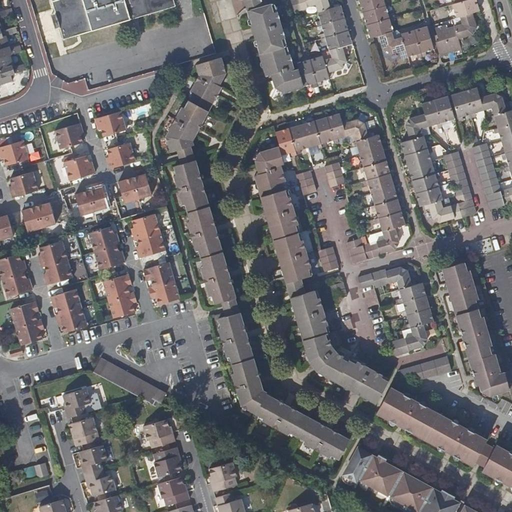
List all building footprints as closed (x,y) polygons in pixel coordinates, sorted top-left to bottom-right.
[(176,7),(174,0),(57,0),(53,1),(56,14),(57,16),(60,18),(62,23),(60,26),(61,29),(64,40),(131,20),(176,7)] [(288,0),(292,14),(300,11),(296,0),(288,0)] [(307,9),(306,8),(304,0),(296,0),(300,11),(307,9)] [(304,0),(306,8),(315,5),(317,14),(334,9),(332,4),(328,5),(326,0),(304,0)] [(362,14),(385,7),(389,6),(388,1),(384,3),(382,0),(359,0),(362,14)] [(460,18),(473,15),(477,13),(473,0),(472,0),(448,7),(450,12),(454,11),(457,19),(460,18)] [(244,12),(257,55),(281,48),(279,40),(283,39),(275,13),(271,14),(268,5),(257,9),(244,12)] [(321,26),(343,20),(339,7),(334,9),(317,14),(319,21),(315,23),(316,27),(321,26)] [(366,26),(393,19),(392,15),(388,16),(385,7),(362,14),(366,26)] [(57,16),(56,14),(51,15),(56,30),(61,29),(60,26),(62,23),(60,18),(57,16)] [(477,29),(473,15),(460,18),(462,25),(454,28),(459,44),(463,42),(462,39),(473,36),(477,29)] [(394,23),(393,19),(366,26),(370,40),(378,37),(391,34),(393,33),(391,24),(394,23)] [(319,35),(320,40),(346,32),(343,20),(321,26),(323,34),(319,35)] [(461,51),(459,44),(454,28),(446,30),(445,26),(435,29),(439,42),(435,43),(439,57),(448,55),(448,53),(452,52),(452,54),(461,51)] [(0,38),(5,36),(13,34),(11,28),(1,32),(0,27),(0,38)] [(427,28),(414,32),(421,58),(426,56),(425,54),(434,51),(427,28)] [(328,52),(341,48),(350,46),(346,32),(320,40),(321,45),(326,43),(328,52)] [(393,41),(402,38),(401,36),(401,34),(397,32),(393,33),(391,34),(393,41)] [(401,36),(402,38),(407,55),(408,58),(417,56),(418,59),(421,58),(414,32),(401,36)] [(402,57),(407,55),(402,38),(393,41),(391,34),(378,37),(382,51),(391,55),(401,52),(402,57)] [(0,58),(9,55),(21,51),(19,46),(9,49),(5,36),(0,38),(0,58)] [(284,56),(281,48),(257,55),(264,77),(269,76),(273,88),(282,94),(302,88),(296,70),(292,71),(287,56),(284,56)] [(331,59),(322,62),(327,78),(332,76),(331,72),(341,70),(345,62),(341,48),(328,52),(331,59)] [(0,71),(2,78),(10,75),(25,70),(23,65),(13,68),(9,55),(0,58),(0,71)] [(191,94),(187,102),(206,112),(221,86),(218,84),(225,72),(220,57),(198,64),(200,68),(195,70),(197,76),(188,92),(191,94)] [(312,89),(315,88),(320,87),(319,83),(328,80),(327,78),(322,62),(321,58),(307,62),(295,65),(296,70),(302,88),(311,85),(312,89)] [(2,78),(0,78),(0,84),(11,81),(10,75),(2,78)] [(464,92),(471,117),(476,116),(475,113),(484,110),(480,97),(477,88),(464,92)] [(471,117),(464,92),(451,96),(457,118),(467,115),(467,119),(471,117)] [(480,97),(484,110),(492,108),(494,115),(510,110),(509,106),(506,107),(503,98),(494,93),(480,97)] [(447,97),(435,101),(441,123),(449,120),(450,123),(454,122),(447,97)] [(442,126),(441,123),(435,101),(421,105),(424,114),(428,127),(437,124),(438,127),(442,126)] [(190,141),(206,112),(187,102),(182,110),(178,108),(163,135),(169,154),(186,149),(184,143),(190,141)] [(146,106),(126,109),(128,120),(148,116),(146,106)] [(511,109),(510,110),(494,115),(490,116),(492,121),(495,120),(498,128),(511,123),(511,109)] [(125,130),(119,111),(93,119),(96,126),(98,125),(99,129),(102,136),(103,136),(125,130)] [(325,118),(332,141),(333,144),(337,143),(336,140),(346,137),(342,124),(339,114),(325,118)] [(420,129),(428,127),(424,114),(409,118),(405,125),(408,136),(404,137),(406,141),(422,136),(420,129)] [(332,141),(325,118),(312,121),(320,148),(324,146),(323,143),(332,141)] [(353,134),(355,141),(372,136),(370,132),(366,133),(363,123),(356,119),(342,124),(346,137),(353,134)] [(317,149),(320,148),(312,121),(300,125),(307,148),(316,145),(317,149)] [(511,123),(498,128),(494,129),(495,133),(499,132),(501,140),(511,137),(511,123)] [(81,131),(79,124),(52,132),(58,150),(79,143),(81,143),(79,135),(78,132),(81,131)] [(307,148),(300,125),(287,129),(295,155),(299,154),(298,151),(307,148)] [(291,157),(295,155),(287,129),(274,133),(278,145),(281,156),(290,153),(291,157)] [(356,146),(358,155),(381,148),(377,135),(372,136),(355,141),(351,143),(352,147),(356,146)] [(422,136),(406,141),(401,143),(405,156),(427,149),(424,140),(428,139),(427,135),(422,136)] [(511,151),(511,137),(501,140),(504,149),(500,150),(501,154),(511,151)] [(27,159),(22,141),(0,147),(0,149),(1,154),(3,158),(0,158),(0,166),(5,166),(27,159)] [(135,161),(129,142),(106,148),(106,149),(108,156),(109,160),(106,161),(108,169),(135,161)] [(472,147),(474,155),(489,150),(487,145),(486,142),(483,143),(472,147)] [(281,156),(278,145),(258,152),(254,161),(257,174),(252,175),(259,198),(283,191),(280,182),(283,181),(279,165),(284,164),(281,156)] [(74,157),(86,151),(84,146),(72,152),(74,157)] [(408,168),(431,161),(428,153),(432,152),(431,147),(427,149),(405,156),(408,168)] [(358,169),(385,161),(381,148),(358,155),(361,164),(357,165),(358,169)] [(476,161),(491,157),(489,150),(474,155),(476,161)] [(446,163),(459,159),(457,151),(446,154),(443,155),(444,157),(446,163)] [(505,167),(511,165),(511,151),(501,154),(503,159),(506,158),(508,164),(505,165),(505,167)] [(87,163),(85,155),(83,155),(62,162),(68,181),(70,181),(94,173),(92,166),(88,166),(87,163)] [(478,168),(493,164),(491,157),(476,161),(478,168)] [(187,213),(208,207),(193,159),(173,165),(176,176),(172,177),(180,205),(184,204),(187,213)] [(446,163),(448,170),(462,166),(459,159),(446,163)] [(367,181),(389,174),(385,161),(358,169),(359,173),(364,172),(367,181)] [(433,169),(431,161),(408,168),(412,181),(439,173),(437,168),(433,169)] [(323,167),(325,174),(338,170),(336,163),(323,167)] [(495,170),(493,164),(478,168),(480,175),(495,170)] [(464,172),(462,166),(448,170),(450,177),(464,172)] [(338,170),(325,174),(327,181),(340,177),(340,174),(338,170)] [(480,175),(482,182),(497,177),(495,170),(480,175)] [(37,190),(31,171),(9,178),(11,186),(12,189),(8,191),(10,198),(37,190)] [(294,175),(296,182),(310,178),(308,171),(294,175)] [(452,183),(466,179),(464,172),(450,177),(452,183)] [(440,177),(439,173),(412,181),(416,194),(439,187),(436,178),(440,177)] [(130,178),(136,199),(150,195),(144,174),(143,174),(130,178)] [(393,187),(389,174),(367,181),(362,182),(364,186),(368,185),(370,194),(393,187)] [(343,184),(340,177),(327,181),(329,188),(341,184),(343,184)] [(482,182),(484,189),(499,184),(497,177),(482,182)] [(123,203),(136,199),(130,178),(117,182),(123,203)] [(298,190),(313,185),(310,178),(296,182),(297,186),(298,190)] [(454,190),(468,185),(466,179),(452,183),(454,190)] [(486,196),(501,191),(499,184),(484,189),(486,196)] [(313,185),(298,190),(300,196),(302,196),(315,192),(313,185)] [(454,190),(456,196),(470,192),(468,185),(454,190)] [(60,190),(63,197),(74,194),(71,186),(60,190)] [(442,186),(439,187),(416,194),(420,207),(424,206),(441,201),(443,200),(440,192),(444,190),(442,186)] [(88,191),(94,212),(107,208),(101,187),(88,191)] [(368,203),(370,207),(397,200),(393,187),(370,194),(372,201),(368,203)] [(501,191),(503,197),(505,205),(511,203),(511,201),(508,189),(501,191)] [(94,212),(88,191),(74,195),(73,195),(79,216),(94,212)] [(272,241),(296,234),(293,226),(297,224),(288,198),(285,199),(283,191),(259,198),(272,241)] [(488,202),(503,197),(501,191),(486,196),(488,202)] [(458,204),(472,199),(470,192),(456,196),(458,204)] [(491,209),(505,205),(503,197),(488,202),(491,209)] [(458,204),(460,211),(474,206),(472,199),(458,204)] [(378,218),(400,212),(397,200),(370,207),(371,212),(375,211),(378,218)] [(441,201),(424,206),(425,210),(429,208),(432,218),(440,222),(454,218),(451,206),(443,208),(441,201)] [(47,203),(34,207),(40,228),(54,223),(47,202),(46,202),(47,203)] [(462,218),(460,211),(458,204),(451,206),(454,218),(455,220),(462,218)] [(460,211),(462,218),(476,214),(474,206),(460,211)] [(26,232),(40,228),(34,207),(20,211),(26,232)] [(201,259),(222,253),(208,207),(187,213),(189,222),(186,223),(194,251),(198,250),(201,259)] [(381,232),(398,227),(404,225),(400,212),(378,218),(374,220),(375,224),(379,223),(381,232)] [(0,217),(0,239),(12,236),(6,215),(0,217)] [(131,234),(132,240),(158,232),(153,215),(130,222),(132,229),(133,233),(131,234)] [(375,241),(379,253),(395,249),(398,241),(395,232),(399,230),(398,227),(381,232),(369,235),(366,239),(368,244),(375,241)] [(92,253),(119,244),(117,238),(113,239),(112,235),(110,228),(87,235),(92,253)] [(158,232),(132,240),(131,240),(133,248),(135,248),(137,247),(138,251),(140,257),(164,250),(158,232)] [(296,234),(272,241),(284,283),(308,276),(306,268),(309,267),(301,240),(298,241),(296,234)] [(346,243),(348,250),(361,246),(359,239),(346,243)] [(380,255),(379,253),(375,241),(368,244),(372,258),(380,255)] [(40,268),(43,267),(66,261),(61,243),(38,249),(40,257),(41,260),(38,261),(40,268)] [(119,244),(92,253),(97,270),(121,263),(119,257),(118,253),(121,252),(122,252),(120,244),(119,244)] [(372,258),(368,244),(361,246),(363,253),(365,260),(372,258)] [(363,253),(361,246),(348,250),(350,257),(363,253)] [(319,259),(333,254),(331,247),(317,251),(319,259)] [(235,300),(222,253),(201,259),(203,269),(200,270),(208,298),(212,296),(215,306),(235,300)] [(352,264),(365,260),(363,253),(350,257),(352,264)] [(321,265),(335,261),(333,254),(319,259),(321,265)] [(0,280),(23,273),(25,273),(24,266),(21,267),(20,263),(18,255),(0,260),(0,280)] [(66,261),(43,267),(45,274),(46,277),(43,278),(44,284),(48,283),(70,276),(66,261)] [(148,278),(151,287),(173,281),(167,261),(144,268),(141,269),(143,276),(147,275),(148,278)] [(323,272),(337,268),(335,261),(321,265),(323,272)] [(441,270),(455,316),(477,310),(475,302),(478,301),(469,272),(466,273),(463,263),(441,270)] [(396,281),(399,289),(415,284),(413,280),(410,281),(407,271),(399,267),(385,271),(389,283),(396,281)] [(382,286),(389,283),(385,271),(385,270),(377,272),(382,286)] [(377,272),(370,274),(373,284),(374,288),(382,286),(377,272)] [(23,273),(0,280),(0,281),(4,296),(28,289),(30,288),(29,283),(26,284),(25,280),(23,273)] [(106,300),(128,294),(125,285),(124,281),(129,280),(127,273),(125,274),(100,281),(106,300)] [(371,284),(373,284),(370,274),(360,277),(363,287),(371,284)] [(173,281),(151,287),(147,288),(149,294),(153,293),(154,297),(156,303),(177,297),(173,281)] [(327,286),(330,294),(344,289),(341,282),(327,286)] [(400,294),(403,302),(425,296),(421,282),(415,284),(399,289),(395,290),(396,295),(400,294)] [(57,314),(80,307),(74,288),(51,295),(48,296),(50,303),(53,302),(54,306),(57,314)] [(344,289),(330,294),(332,301),(334,300),(346,296),(344,289)] [(301,340),(323,334),(325,333),(323,325),(327,324),(318,298),(315,298),(313,291),(288,298),(301,340)] [(132,292),(128,294),(106,300),(111,316),(133,310),(131,304),(130,300),(134,299),(132,292)] [(406,315),(429,308),(425,296),(403,302),(399,303),(400,308),(404,307),(406,315)] [(13,326),(35,320),(33,313),(32,308),(36,307),(34,300),(31,301),(8,307),(13,326)] [(85,324),(80,307),(57,314),(54,315),(56,322),(59,322),(60,325),(61,331),(85,324)] [(408,319),(410,327),(426,322),(432,321),(429,308),(406,315),(403,316),(404,320),(408,319)] [(229,353),(232,366),(253,360),(238,309),(217,316),(220,325),(217,326),(225,354),(229,353)] [(455,316),(469,362),(491,355),(488,347),(491,346),(482,317),(480,318),(477,310),(455,316)] [(39,319),(35,320),(13,326),(18,343),(40,337),(39,331),(37,326),(40,325),(39,319)] [(405,337),(409,350),(423,345),(427,337),(424,328),(428,327),(426,322),(410,327),(413,335),(405,337)] [(323,334),(301,340),(308,362),(316,372),(335,382),(347,361),(340,358),(342,355),(337,352),(330,345),(328,338),(324,339),(323,334)] [(409,350),(405,337),(398,340),(402,354),(410,352),(409,350)] [(396,356),(402,354),(398,340),(391,342),(396,356)] [(491,355),(469,362),(476,387),(479,386),(480,391),(489,395),(510,390),(505,373),(500,374),(494,354),(491,355)] [(441,358),(445,373),(447,372),(453,371),(448,356),(441,358)] [(150,404),(152,399),(157,390),(99,358),(94,367),(92,371),(138,397),(139,397),(150,404)] [(438,375),(445,373),(441,358),(434,360),(438,375)] [(255,411),(264,397),(260,394),(262,390),(253,360),(232,366),(233,370),(230,371),(239,403),(255,411)] [(431,377),(438,375),(434,360),(427,362),(431,377)] [(347,361),(335,382),(375,403),(387,382),(379,377),(381,374),(356,361),(355,364),(347,361)] [(429,377),(431,377),(427,362),(420,364),(425,379),(429,377)] [(418,381),(425,379),(420,364),(414,366),(418,381)] [(503,367),(505,373),(510,390),(511,397),(511,364),(508,365),(503,367)] [(417,381),(418,381),(414,366),(407,368),(411,382),(417,381)] [(411,382),(407,368),(399,370),(404,385),(411,382)] [(80,394),(78,386),(54,394),(58,404),(55,405),(60,420),(95,410),(89,391),(80,394)] [(424,440),(440,413),(391,387),(377,414),(398,426),(400,422),(408,426),(405,430),(424,440)] [(166,394),(157,390),(152,399),(161,404),(163,400),(166,394)] [(268,399),(264,397),(255,411),(269,419),(267,423),(291,437),(294,433),(297,434),(307,415),(271,395),(268,399)] [(475,463),(484,446),(488,440),(440,413),(424,440),(446,452),(448,448),(455,453),(453,456),(472,467),(475,463)] [(307,415),(297,434),(311,442),(309,446),(334,460),(336,456),(344,461),(355,442),(307,415)] [(95,440),(89,417),(65,424),(72,447),(95,440)] [(172,442),(166,420),(142,426),(148,448),(172,442)] [(408,426),(400,422),(398,426),(405,430),(408,426)] [(81,460),(85,474),(104,468),(101,461),(109,459),(105,444),(81,451),(83,459),(81,460)] [(484,446),(475,463),(479,466),(481,467),(490,449),(489,448),(484,446)] [(511,453),(497,446),(494,451),(484,469),(482,473),(502,484),(505,480),(511,483),(511,484),(510,488),(511,489),(511,453)] [(180,470),(174,448),(150,455),(157,477),(180,470)] [(371,455),(357,448),(342,475),(355,483),(362,471),(365,473),(360,481),(387,496),(392,488),(395,489),(390,498),(415,511),(454,511),(459,504),(437,492),(430,503),(427,501),(427,502),(424,501),(431,489),(406,475),(400,486),(398,484),(397,486),(394,484),(401,472),(376,458),(370,469),(367,468),(367,469),(364,467),(371,455)] [(494,451),(490,449),(481,467),(484,469),(494,451)] [(376,458),(373,457),(367,468),(370,469),(376,458)] [(237,476),(232,462),(209,468),(211,477),(208,478),(213,492),(237,485),(235,477),(237,476)] [(46,476),(43,464),(36,466),(32,467),(35,480),(46,476)] [(106,477),(104,468),(85,474),(89,488),(91,488),(94,496),(118,489),(114,475),(106,477)] [(406,475),(404,474),(398,484),(400,486),(406,475)] [(179,485),(177,478),(153,485),(156,498),(159,497),(162,505),(185,499),(181,485),(179,485)] [(511,484),(511,483),(505,480),(502,484),(510,488),(511,484)] [(437,492),(433,490),(427,501),(430,503),(437,492)] [(112,511),(116,511),(112,496),(88,503),(90,511),(112,511)] [(59,511),(56,500),(33,507),(34,511),(59,511)] [(243,511),(241,505),(233,507),(231,500),(216,504),(218,511),(243,511)] [(317,511),(314,502),(290,509),(291,511),(317,511)]
